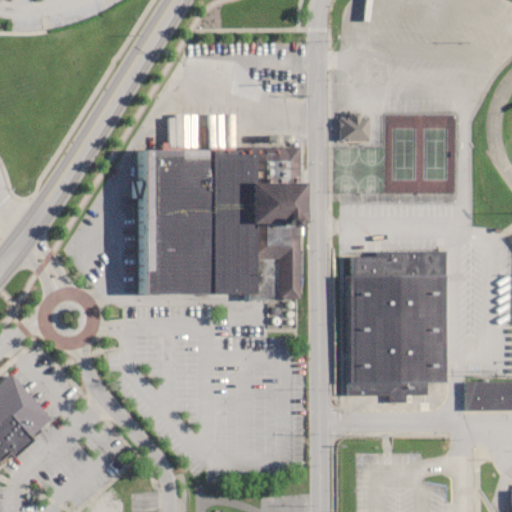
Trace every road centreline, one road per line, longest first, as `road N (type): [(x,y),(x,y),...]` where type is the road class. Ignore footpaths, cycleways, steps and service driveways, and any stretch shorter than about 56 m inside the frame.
road 1 (residential): [(320,511),(318,12)]
road 2 (secondary): [(61,183),(174,0)]
road 3 (residential): [(72,341),(90,382),(164,470),(167,511)]
road 4 (residential): [(80,338),(91,323),(87,302),(73,292),(50,298),(42,312),(49,335),(80,338)]
